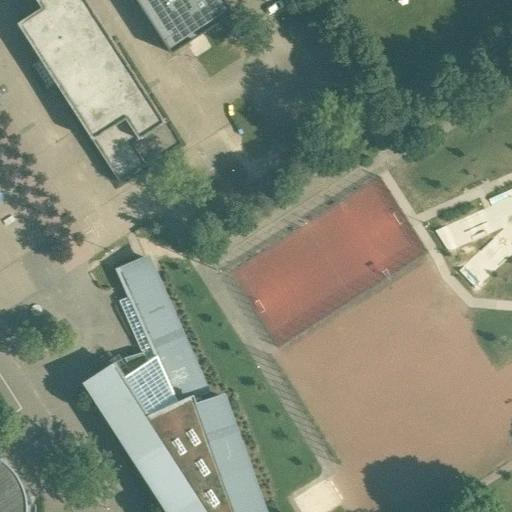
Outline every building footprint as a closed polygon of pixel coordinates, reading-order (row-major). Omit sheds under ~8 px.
[(62,34),(95,13),(86,0),(36,0),(41,7),(43,6),(62,34)] [(233,13),(225,0),(135,0),(170,53),(179,47),(203,32),(233,13)] [(43,6),(41,7),(17,23),(40,59),(32,64),(47,87),(55,82),(119,182),(146,165),(132,143),(164,122),(95,13),(62,34),(43,6)] [(203,390),(145,259),(117,272),(122,284),(128,297),(119,301),(141,352),(118,367),(116,364),(88,382),(171,511),(261,511),(220,397),(202,403),(198,393),(203,390)] [(0,511),(32,511),(32,508),(25,508),(25,500),(24,496),(23,492),(22,488),(19,483),(16,478),(12,472),(9,468),(4,464),(0,461),(1,459),(0,458),(0,511)]
